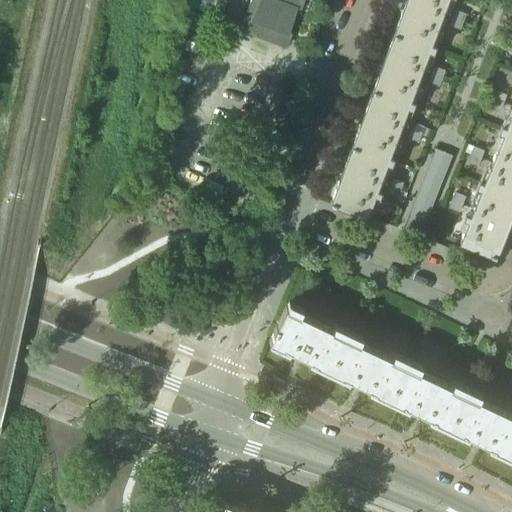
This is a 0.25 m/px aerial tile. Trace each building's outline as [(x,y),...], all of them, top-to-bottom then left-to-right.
[(177,0),(221,17),(227,0),(177,0)] [(247,0),(238,25),(248,29),(246,33),(281,46),(282,44),(285,45),(289,35),(286,32),(296,7),(299,7),(301,0),(247,0)] [(444,0),(401,0),(399,8),(401,9),(392,32),(427,46),(444,0)] [(466,13),(455,9),(449,25),(460,29),(466,13)] [(427,46),(392,32),(384,55),(381,54),(378,64),(380,65),(371,88),(406,102),(427,46)] [(445,69),(434,65),(428,81),(439,85),(445,69)] [(406,102),(371,88),(363,111),(360,110),(357,120),(359,121),(350,144),(385,158),(406,102)] [(500,109),(507,93),(495,89),(489,105),(500,109)] [(511,107),(503,128),(511,131),(511,107)] [(424,126),(413,121),(407,137),(418,142),(421,133),(424,126)] [(424,126),(421,133),(429,136),(432,129),(424,126)] [(511,131),(503,128),(481,184),(511,196),(511,131)] [(385,158),(350,144),(341,167),(339,166),(336,176),(338,177),(329,201),(364,214),(385,158)] [(484,149),(473,145),(467,161),(478,165),(484,149)] [(433,147),(401,228),(400,230),(418,237),(451,154),(433,147)] [(403,181),(392,177),(386,193),(397,197),(403,181)] [(511,207),(511,196),(481,184),(458,240),(493,254),(503,231),(505,231),(509,221),(507,221),(511,207)] [(465,196),(454,191),(448,207),(459,211),(465,196)] [(330,311),(294,294),(271,341),(421,413),(423,410),(431,414),(430,417),(446,425),(448,422),(456,426),(454,429),(472,437),(473,434),(481,438),(480,441),(497,449),(498,446),(506,450),(505,453),(511,456),(511,405),(327,317),(330,311)] [(251,511),(226,502),(221,511),(251,511)]
